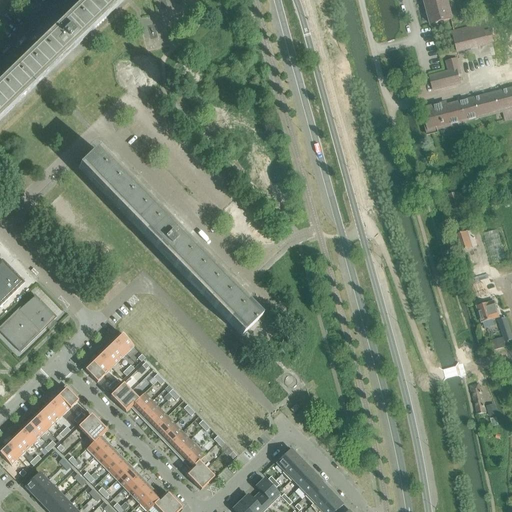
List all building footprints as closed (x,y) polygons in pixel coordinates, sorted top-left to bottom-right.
[(0,120),(87,36),(124,0),(88,0),(0,86),(0,120)] [(447,0),(424,0),(431,25),(452,20),(447,0)] [(493,43),(490,32),(484,33),(482,25),(453,33),(458,53),(487,45),(493,43)] [(458,76),(462,75),(458,59),(446,62),(448,72),(430,77),(434,91),(460,84),(458,76)] [(224,89),(176,133),(221,181),(268,136),(224,89)] [(511,120),(511,89),(446,107),(446,104),(423,110),(427,125),(425,127),(427,136),(437,133),(436,130),(503,113),(506,122),(511,120)] [(102,103),(88,117),(95,125),(110,111),(102,103)] [(110,111),(95,125),(103,132),(117,118),(110,111)] [(117,118),(103,132),(110,140),(125,126),(117,118)] [(125,126),(110,140),(118,148),(132,134),(125,126)] [(132,134),(118,148),(125,155),(140,141),(132,134)] [(140,141),(125,155),(133,163),(147,149),(140,141)] [(147,149),(133,163),(140,171),(155,156),(147,149)] [(24,170),(11,183),(17,189),(30,176),(24,170)] [(30,176),(17,189),(23,195),(36,182),(30,176)] [(176,182),(169,189),(183,204),(190,196),(176,182)] [(36,183),(23,196),(29,202),(42,189),(36,183)] [(42,189),(29,202),(35,208),(48,195),(42,189)] [(169,189),(161,197),(175,211),(183,204),(169,189)] [(461,208),(457,194),(447,197),(452,211),(461,208)] [(48,195),(35,208),(40,214),(54,201),(48,195)] [(161,197),(153,204),(168,218),(175,211),(161,197)] [(54,201),(40,214),(46,220),(59,207),(54,201)] [(247,201),(193,253),(245,307),(299,255),(247,201)] [(153,204),(146,211),(160,226),(168,218),(153,204)] [(59,207),(46,220),(52,226),(65,213),(59,207)] [(146,211),(138,219),(152,233),(160,226),(146,211)] [(65,213),(52,226),(58,232),(71,219),(65,213)] [(71,219),(58,232),(64,238),(77,225),(71,219)] [(138,219),(131,226),(145,241),(152,233),(138,219)] [(77,225),(64,238),(70,244),(83,231),(77,225)] [(131,226),(123,234),(137,248),(145,241),(131,226)] [(506,259),(497,230),(482,234),(490,263),(506,259)] [(477,247),(472,231),(455,237),(460,253),(477,247)] [(123,234),(115,241),(129,256),(137,248),(123,234)] [(115,241),(108,249),(122,263),(129,256),(115,241)] [(108,249),(100,256),(114,270),(122,263),(108,249)] [(100,256),(92,263),(107,278),(114,270),(100,256)] [(0,310),(1,310),(2,309),(5,306),(5,305),(5,304),(5,303),(4,302),(23,284),(0,259),(0,310)] [(54,325),(52,323),(56,318),(34,295),(0,327),(0,333),(20,354),(46,328),(49,331),(56,324),(54,325)] [(499,318),(494,302),(488,304),(477,307),(482,324),(493,320),(499,318)] [(149,304),(135,318),(142,326),(156,312),(149,304)] [(142,326),(149,333),(163,319),(156,312),(142,326)] [(163,319),(149,333),(156,340),(170,326),(163,319)] [(511,339),(506,319),(499,321),(506,342),(511,340),(511,339)] [(170,326),(156,340),(163,347),(177,333),(170,326)] [(134,347),(120,333),(116,337),(118,340),(115,342),(126,355),(134,347)] [(178,334),(163,348),(170,355),(185,341),(178,334)] [(185,341),(170,355),(177,362),(192,348),(185,341)] [(126,355),(115,342),(111,346),(109,344),(105,348),(119,362),(126,355)] [(503,342),(492,345),(494,351),(505,348),(503,342)] [(119,362),(105,348),(101,352),(103,354),(100,357),(112,369),(119,362)] [(192,348),(177,362),(184,369),(199,355),(192,348)] [(199,355),(185,369),(192,376),(206,363),(199,355)] [(112,369),(100,357),(97,360),(94,358),(90,362),(104,376),(112,369)] [(104,376),(90,362),(86,366),(88,368),(85,371),(97,384),(104,376)] [(209,366),(194,379),(201,387),(216,373),(209,366)] [(216,373),(202,387),(209,395),(223,381),(216,373)] [(223,381),(209,395),(216,402),(230,388),(223,381)] [(117,405),(131,393),(123,385),(110,397),(117,405)] [(486,414),(479,385),(470,387),(477,416),(486,414)] [(230,388),(216,402),(223,409),(237,395),(230,388)] [(78,402),(70,394),(66,390),(62,393),(60,391),(56,395),(70,409),(78,402)] [(125,413),(145,394),(138,400),(131,393),(117,405),(125,413)] [(138,416),(152,402),(145,394),(125,413),(126,414),(133,407),(136,410),(133,412),(138,416)] [(70,409),(56,395),(52,399),(54,401),(51,404),(63,417),(70,409)] [(237,395),(223,409),(230,416),(244,402),(237,395)] [(145,424),(160,409),(152,402),(138,416),(138,417),(140,414),(143,418),(141,420),(145,424)] [(244,402),(230,416),(237,424),(251,410),(244,402)] [(63,417),(51,404),(48,407),(45,405),(41,409),(55,424),(63,417)] [(300,408),(296,404),(290,410),(294,414),(300,408)] [(55,424),(41,409),(37,413),(39,415),(36,419),(48,431),(55,424)] [(153,432),(167,417),(160,409),(145,424),(148,422),(151,425),(148,428),(153,432)] [(251,410),(237,424),(244,431),(258,417),(251,410)] [(85,436),(98,424),(91,416),(78,428),(85,436)] [(160,439),(175,425),(167,417),(153,432),(155,430),(158,433),(156,435),(160,439)] [(258,417),(244,431),(251,438),(265,424),(258,417)] [(48,431),(36,419),(33,422),(31,419),(27,423),(41,438),(48,431)] [(41,438),(27,423),(23,427),(25,430),(21,433),(33,445),(41,438)] [(98,424),(85,436),(93,444),(99,438),(100,439),(107,432),(106,431),(98,424)] [(168,447),(182,433),(175,425),(160,439),(160,440),(163,438),(166,441),(163,443),(168,447)] [(33,445),(21,433),(18,436),(16,434),(12,438),(26,452),(33,445)] [(175,455),(190,440),(182,433),(168,447),(168,448),(170,446),(173,449),(171,451),(175,455)] [(26,452),(12,438),(8,442),(10,444),(7,447),(19,459),(26,452)] [(94,458),(109,444),(105,440),(103,442),(100,439),(99,438),(93,444),(86,451),(94,458)] [(182,463),(197,448),(190,440),(175,455),(178,453),(181,456),(179,459),(182,463)] [(101,466),(116,452),(112,448),(110,450),(107,446),(109,444),(94,458),(101,466)] [(19,459),(7,447),(4,450),(2,448),(0,449),(0,455),(11,466),(19,459)] [(185,475),(205,456),(197,448),(182,463),(183,463),(185,461),(188,464),(186,466),(190,470),(185,475)] [(282,474),(299,459),(291,450),(286,455),(284,454),(278,460),(280,461),(276,465),(284,472),(282,474)] [(109,474),(124,459),(120,455),(118,457),(114,454),(117,452),(116,452),(101,466),(109,474)] [(206,470),(199,463),(205,456),(185,475),(193,483),(206,470)] [(116,482),(131,467),(127,463),(125,465),(122,462),(124,460),(124,459),(109,474),(116,482)] [(299,459),(282,474),(290,482),(306,466),(299,459)] [(306,466),(290,482),(292,481),(299,488),(314,474),(306,466)] [(124,489),(139,475),(135,471),(133,473),(130,470),(132,468),(131,467),(116,482),(124,489)] [(201,491),(214,478),(206,470),(193,483),(201,491)] [(33,496),(47,482),(39,474),(25,488),(33,496)] [(314,474),(299,488),(306,495),(304,497),(305,498),(321,482),(314,474)] [(131,497),(146,483),(142,479),(140,481),(137,478),(139,475),(124,489),(131,497)] [(257,497),(268,509),(280,497),(277,494),(270,486),(264,480),(256,487),(261,493),(257,497)] [(41,503),(54,490),(47,482),(33,496),(41,503)] [(321,482),(305,498),(312,505),(310,507),(311,507),(329,490),(321,482)] [(139,505),(154,490),(150,486),(148,488),(145,485),(147,483),(146,483),(131,497),(139,505)] [(48,511),(62,498),(54,490),(41,503),(48,511)] [(145,511),(147,511),(166,494),(166,493),(161,498),(157,494),(155,496),(152,493),(154,491),(154,490),(139,505),(145,511)] [(329,490),(311,507),(315,511),(321,511),(336,497),(329,490)] [(158,511),(163,511),(174,502),(166,494),(147,511),(153,507),(158,511)] [(265,511),(268,509),(257,497),(252,501),(247,496),(240,503),(248,511),(265,511)] [(336,497),(321,511),(337,511),(344,505),(336,497)] [(48,511),(62,511),(69,506),(62,498),(48,511)] [(178,511),(182,509),(174,502),(163,511),(178,511)] [(248,511),(240,503),(233,510),(234,511),(248,511)]
